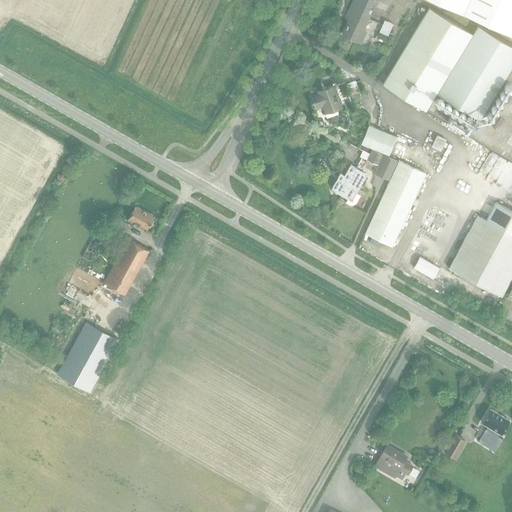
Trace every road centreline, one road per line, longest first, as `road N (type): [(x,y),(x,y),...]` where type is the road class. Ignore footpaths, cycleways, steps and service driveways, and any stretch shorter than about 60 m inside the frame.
road 1 (unclassified): [(511,363),(213,192)]
road 2 (track): [(419,312),(304,511)]
road 3 (tertiary): [(194,182),(0,71)]
road 4 (tertiary): [(240,119),(296,0)]
